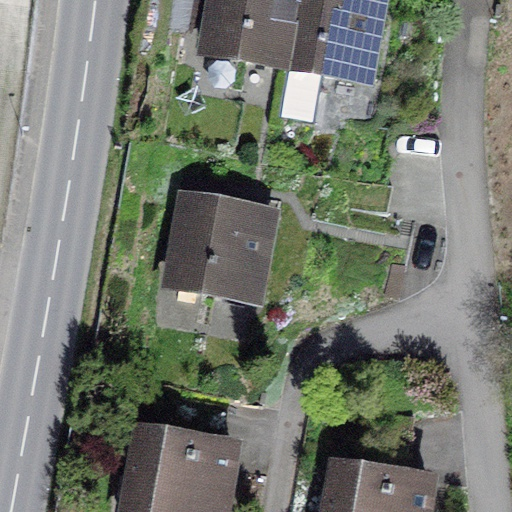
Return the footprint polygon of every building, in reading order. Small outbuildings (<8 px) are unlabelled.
[(214,22),(208,55),(284,69),(296,0),(206,0),(203,20),(214,22)] [(359,82),(374,0),(296,0),(284,69),(277,110),(304,115),(311,73),(359,82)] [(180,256),(174,289),(250,302),(266,215),(190,201),(185,228),(173,225),(168,254),(180,256)] [(171,404),(167,432),(222,441),(227,414),(171,404)] [(358,408),(353,437),(409,446),(414,418),(358,408)] [(124,511),(224,511),(235,451),(138,434),(124,511)] [(334,469),(326,511),(426,511),(431,486),(334,469)]
